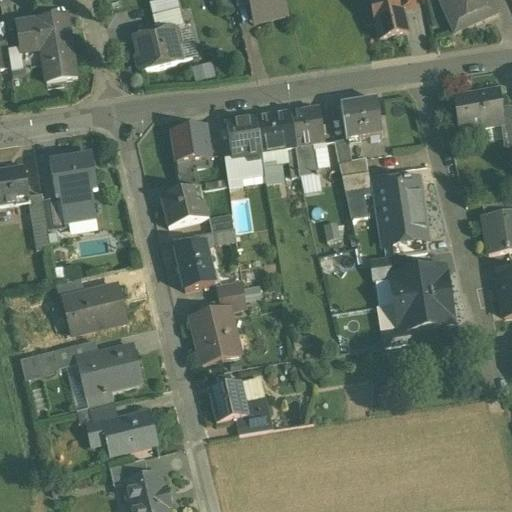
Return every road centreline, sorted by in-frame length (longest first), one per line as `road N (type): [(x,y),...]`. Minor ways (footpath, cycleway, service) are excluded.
road 1 (residential): [(215,511),(112,117)]
road 2 (residential): [(421,74),(495,395)]
road 3 (residential): [(421,74),(112,117)]
road 4 (residential): [(112,117),(82,0)]
